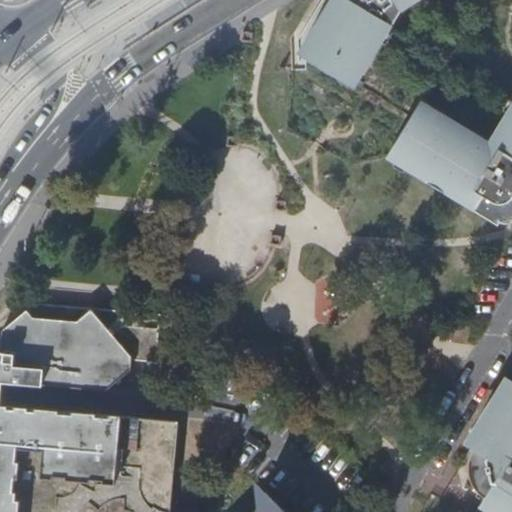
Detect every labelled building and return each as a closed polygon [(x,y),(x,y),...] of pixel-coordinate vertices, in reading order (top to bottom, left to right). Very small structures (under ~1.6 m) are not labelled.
[(418,100),(385,157),(495,224),(498,220),(507,225),(511,217),(511,0),(345,0),(345,1),(334,8),(329,0),(304,38),(303,41),(302,44),(302,47),(303,49),(304,52),(306,55),(309,57),(353,84),(398,9),(411,0),(511,0),(511,95),(489,135),(481,137),(418,100)] [(345,1),(345,0),(328,0),(329,0),(334,8),(345,1)] [(0,351),(3,351),(1,380),(88,389),(105,390),(122,376),(131,369),(131,361),(155,362),(156,350),(159,319),(159,315),(70,307),(35,303),(32,305),(5,326),(2,329),(0,345),(0,351)] [(5,383),(2,401),(16,403),(18,385),(5,383)] [(493,402),(471,437),(476,440),(470,448),(496,465),(500,472),(484,498),(507,511),(511,511),(511,386),(511,387),(508,392),(506,396),(504,395),(498,405),(493,402)] [(286,511),(277,500),(262,511),(170,511),(178,423),(0,406),(0,511),(286,511)]
